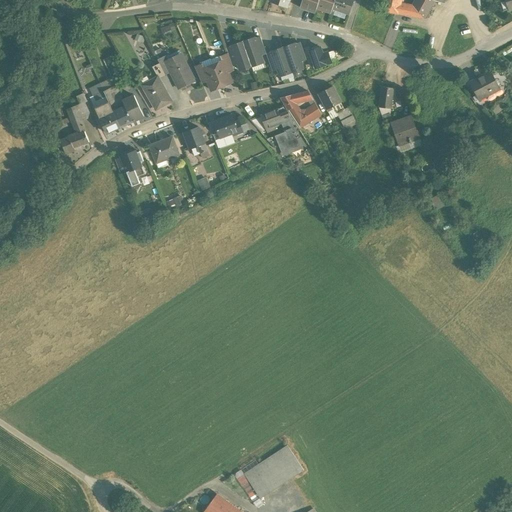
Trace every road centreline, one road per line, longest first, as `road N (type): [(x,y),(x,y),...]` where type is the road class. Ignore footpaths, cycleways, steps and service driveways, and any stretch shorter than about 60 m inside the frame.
road 1 (track): [(511,253),(444,339),(230,481)]
road 2 (residential): [(78,177),(120,145),(205,112),(314,89),(372,53)]
road 3 (residential): [(102,24),(174,10),(310,30),(372,53)]
road 4 (residential): [(372,53),(433,69),(511,40)]
road 5 (track): [(107,494),(0,423)]
